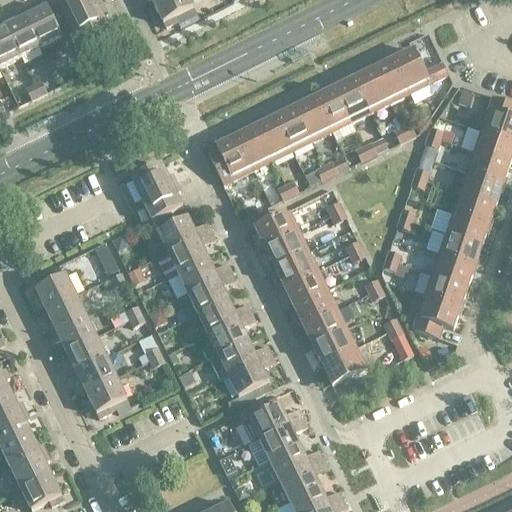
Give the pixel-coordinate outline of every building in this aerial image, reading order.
[(94,3),(92,0),(67,0),(58,5),(79,47),(109,33),(103,20),(107,17),(99,0),(94,3)] [(193,11),(187,0),(162,0),(153,5),(165,31),(178,25),(176,20),(193,11)] [(32,11),(24,16),(41,51),(62,40),(47,10),(34,16),(32,11)] [(193,11),(176,20),(178,25),(180,29),(198,21),(193,11)] [(41,51),(24,16),(15,20),(17,24),(5,30),(20,61),(41,51)] [(0,70),(20,61),(5,30),(0,32),(0,70)] [(413,53),(393,64),(409,98),(437,84),(432,72),(424,76),(413,53)] [(92,74),(86,63),(79,67),(84,78),(92,74)] [(409,98),(393,64),(373,73),(390,107),(409,98)] [(390,107),(373,73),(354,83),(371,117),(390,107)] [(371,117),(354,83),(334,92),(351,126),(371,117)] [(42,85),(34,89),(39,100),(47,96),(42,85)] [(39,100),(34,89),(26,92),(32,104),(39,100)] [(351,126),(334,92),(315,102),(332,136),(351,126)] [(462,94),(458,105),(470,108),(473,98),(462,94)] [(511,107),(492,101),(480,135),(511,145),(511,107)] [(332,136),(315,102),(295,111),(312,146),(332,136)] [(427,109),(417,114),(422,123),(432,118),(427,109)] [(312,146),(295,111),(276,121),(293,155),(312,146)] [(293,155),(276,121),(256,130),(273,165),(293,155)] [(410,128),(402,132),(408,143),(415,139),(410,128)] [(273,165),(256,130),(237,140),(254,174),(273,165)] [(408,143),(402,132),(394,135),(400,147),(408,143)] [(443,136),(431,132),(428,140),(440,144),(443,136)] [(443,136),(440,144),(451,148),(455,137),(444,133),(443,136)] [(511,160),(511,145),(480,135),(473,155),(510,167),(511,160)] [(254,174),(237,140),(216,150),(217,152),(208,156),(224,189),(254,174)] [(440,144),(428,140),(425,148),(437,152),(440,144)] [(371,147),(363,151),(369,162),(377,158),(371,147)] [(369,162),(363,151),(355,154),(361,166),(369,162)] [(510,167),(473,155),(466,176),(503,188),(510,167)] [(332,166),(324,170),(330,181),(337,178),(332,166)] [(168,180),(161,167),(131,182),(142,203),(176,186),(172,178),(168,180)] [(330,181),(324,170),(316,174),(322,185),(330,181)] [(429,177),(417,172),(414,181),(426,185),(429,177)] [(503,188),(466,176),(459,196),(496,208),(503,188)] [(426,185),(414,181),(411,189),(423,193),(426,185)] [(293,185),(285,189),(291,200),(299,197),(293,185)] [(181,194),(176,186),(142,203),(152,224),(182,210),(176,197),(181,194)] [(291,200),(285,189),(277,193),(283,204),(291,200)] [(496,208),(459,196),(452,217),(489,229),(496,208)] [(343,214),(339,206),(327,212),(331,220),(343,214)] [(346,222),(343,214),(331,220),(335,227),(346,222)] [(415,218),(403,214),(400,222),(412,226),(415,218)] [(299,235),(289,215),(255,231),(265,252),(299,235)] [(489,229),(452,217),(445,238),(481,250),(489,229)] [(157,235),(168,257),(211,235),(207,226),(194,233),(188,220),(157,235)] [(412,226),(400,222),(397,230),(409,234),(412,226)] [(216,244),(211,235),(168,257),(178,277),(208,262),(202,250),(216,244)] [(309,255),(299,235),(265,252),(275,271),(309,255)] [(481,250),(445,238),(438,258),(474,270),(481,250)] [(123,240),(113,244),(118,254),(124,250),(126,246),(123,240)] [(362,253),(358,245),(346,251),(350,258),(362,253)] [(107,248),(95,254),(101,266),(113,260),(107,248)] [(366,261),(362,253),(350,258),(354,266),(366,261)] [(319,274),(309,255),(275,271),(284,291),(319,274)] [(401,259),(389,255),(386,263),(398,267),(401,259)] [(474,270),(438,258),(431,278),(467,291),(474,270)] [(214,274),(208,262),(178,277),(188,297),(231,276),(227,267),(214,274)] [(398,267),(386,263),(383,271),(395,275),(398,267)] [(139,271),(128,276),(134,288),(145,283),(139,271)] [(328,293),(319,274),(284,291),(294,310),(328,293)] [(236,285),(231,276),(188,297),(198,318),(228,303),(222,291),(236,285)] [(125,285),(121,277),(109,283),(113,291),(125,285)] [(33,288),(46,314),(76,299),(66,278),(48,286),(46,282),(33,288)] [(467,291),(431,278),(424,299),(460,311),(467,291)] [(381,291),(377,284),(365,289),(369,297),(381,291)] [(385,299),(381,291),(369,297),(373,305),(385,299)] [(338,313),(328,293),(294,310),(303,330),(338,313)] [(86,320),(76,299),(46,314),(52,326),(47,328),(51,337),(86,320)] [(460,311),(424,299),(412,333),(439,342),(443,329),(453,333),(460,311)] [(234,315),(228,303),(198,318),(208,338),(251,317),(247,308),(234,315)] [(141,318),(137,310),(126,316),(130,324),(141,318)] [(161,313),(150,319),(156,330),(163,326),(165,320),(161,313)] [(347,332),(338,313),(303,330),(313,349),(347,332)] [(256,326),(251,317),(208,338),(212,347),(201,352),(207,364),(210,363),(248,344),(242,332),(256,326)] [(145,326),(141,318),(130,324),(133,331),(145,326)] [(96,340),(86,320),(51,337),(55,345),(60,343),(66,355),(96,340)] [(400,330),(396,322),(384,328),(388,336),(400,330)] [(404,338),(400,330),(388,336),(392,344),(404,338)] [(357,352),(347,332),(313,349),(322,368),(357,352)] [(106,360),(96,340),(66,355),(72,367),(67,369),(71,378),(106,360)] [(254,356),(248,344),(210,363),(220,383),(228,379),(272,358),(267,349),(254,356)] [(427,349),(419,353),(425,365),(433,361),(427,349)] [(161,359),(157,351),(146,357),(150,364),(161,359)] [(367,372),(357,352),(322,368),(332,389),(367,372)] [(146,357),(138,361),(142,368),(150,364),(146,357)] [(276,367),(272,358),(228,379),(238,401),(269,386),(263,373),(276,367)] [(165,367),(161,359),(150,364),(153,372),(165,367)] [(116,381),(106,360),(71,378),(76,386),(80,384),(86,396),(116,381)] [(0,374),(0,401),(11,396),(5,384),(10,381),(5,372),(0,374)] [(127,402),(116,381),(86,396),(99,422),(111,416),(109,411),(127,402)] [(17,408),(11,396),(0,401),(0,426),(26,414),(22,406),(17,408)] [(127,402),(109,411),(111,416),(116,413),(118,418),(131,411),(127,402)] [(272,402),(246,415),(249,422),(275,409),(272,402)] [(275,409),(249,422),(241,426),(251,447),(260,443),(303,422),(299,413),(285,420),(279,407),(275,409)] [(30,422),(26,414),(0,426),(0,449),(1,452),(31,437),(25,425),(30,422)] [(307,431),(303,422),(260,443),(270,464),(300,449),(294,437),(307,431)] [(37,449),(31,437),(1,452),(11,472),(46,455),(42,447),(37,449)] [(305,461),(300,449),(270,464),(280,484),(323,463),(319,454),(305,461)] [(50,463),(46,455),(11,472),(21,493),(51,478),(45,466),(50,463)] [(230,460),(220,465),(227,479),(237,474),(230,460)] [(327,472),(323,463),(280,484),(290,505),(320,490),(314,478),(327,472)] [(64,504),(51,478),(21,493),(30,511),(35,511),(49,505),(51,510),(64,504)] [(242,490),(235,494),(240,504),(250,499),(246,492),(242,490)] [(326,502),(320,490),(290,505),(293,511),(326,511),(343,504),(339,495),(326,502)]
